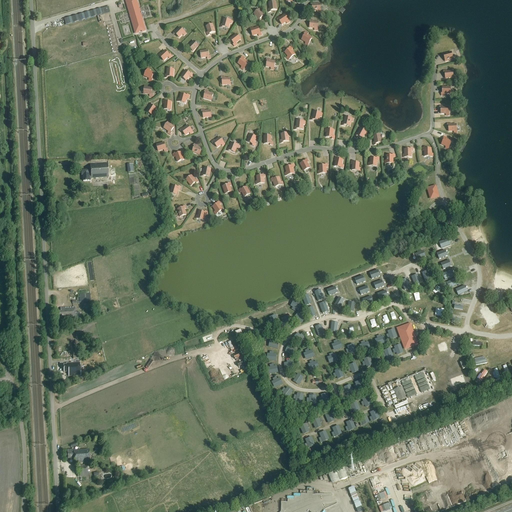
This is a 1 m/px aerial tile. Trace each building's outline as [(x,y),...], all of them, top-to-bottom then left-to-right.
[(136,34),(145,31),(136,0),(129,0),(126,1),(136,34)] [(271,11),(277,10),(276,2),(269,3),(270,9),(268,9),(269,12),(271,12),(271,11)] [(318,13),(321,13),(320,4),(314,5),(314,3),(311,3),(311,6),(312,6),(313,11),(318,11),(318,13)] [(101,9),(103,15),(110,13),(108,7),(101,9)] [(260,20),(264,16),(261,12),(262,11),(260,9),(254,14),(258,19),(257,20),(259,22),(261,21),(260,20)] [(287,24),(289,22),(285,15),(280,19),(279,17),(276,19),(278,21),(279,20),(282,25),(286,22),(287,24)] [(231,24),(232,21),(224,19),(223,25),(221,25),(220,28),(223,28),(223,27),(229,28),(230,24),(231,24)] [(317,31),(318,23),(312,22),(313,20),(310,20),(309,23),(310,23),(310,28),(315,29),(315,31),(317,31)] [(210,34),(215,32),(213,25),(206,27),(208,32),(207,33),(208,36),(210,35),(210,34)] [(184,36),(186,34),(180,28),(176,32),(175,31),(173,33),(174,35),(175,34),(179,38),(183,35),(184,36)] [(259,36),(262,35),(261,33),(260,33),(258,28),(253,29),(253,28),(250,28),(253,36),(258,35),(259,36)] [(308,46),(312,39),(307,36),(308,34),(305,33),(304,35),(305,36),(302,40),(306,43),(305,44),(308,46)] [(236,44),(241,40),(237,35),(230,40),(234,44),(233,45),(234,47),(237,45),(236,44)] [(193,52),(199,46),(194,42),(190,46),(189,45),(186,47),(188,49),(189,48),(193,52)] [(288,60),(295,55),(291,50),(293,49),(291,47),(289,49),(285,53),(288,57),(287,58),(288,60)] [(169,58),(172,56),(170,54),(169,55),(165,51),(161,54),(160,53),(158,55),(164,61),(168,57),(169,58)] [(207,59),(211,59),(210,56),(209,56),(208,51),(200,52),(201,58),(207,57),(207,59)] [(445,62),(453,60),(451,53),(443,55),(445,62)] [(243,70),(248,64),(244,60),(245,59),(242,57),(241,59),(242,60),(238,64),(242,67),(241,68),(243,70)] [(274,70),(275,62),(270,61),(270,59),(267,59),(266,61),(268,62),(266,67),(271,68),(271,70),(274,70)] [(152,79),(154,74),(150,72),(150,70),(148,69),(144,76),(150,79),(149,80),(152,82),(153,80),(152,79)] [(173,78),(174,70),(167,69),(167,75),(165,75),(165,78),(167,78),(168,77),(173,78)] [(446,79),(453,78),(453,71),(447,72),(447,70),(443,71),(444,73),(445,73),(446,79)] [(191,77),(193,75),(191,73),(190,74),(186,71),(181,77),(186,81),(190,76),(191,77)] [(223,85),(230,85),(230,79),(224,79),(224,77),(221,77),(221,80),(222,80),(223,85)] [(153,97),(153,94),(152,94),(152,89),(147,88),(147,86),(145,86),(144,94),(150,95),(150,97),(153,97)] [(450,94),(450,86),(448,86),(448,88),(443,88),(443,93),(441,93),(441,96),(444,96),(444,94),(450,94)] [(211,101),(213,95),(208,93),(208,92),(205,91),(204,93),(205,93),(204,99),(211,101)] [(188,99),(189,96),(187,95),(187,96),(181,95),(180,99),(178,99),(177,102),(185,104),(187,98),(188,99)] [(171,110),(172,103),(166,102),(166,101),(164,101),(163,104),(165,104),(164,110),(171,110)] [(154,113),(156,109),(152,106),(152,105),(150,104),(148,106),(150,107),(147,112),(154,116),(155,114),(154,113)] [(446,116),(449,116),(449,108),(443,108),(443,106),(440,106),(440,109),(441,109),(441,114),(446,114),(446,116)] [(204,118),(211,117),(210,111),(205,112),(204,110),(201,110),(202,113),(203,113),(204,118)] [(322,117),(322,114),(314,112),(313,118),(311,117),(311,120),(313,121),(313,120),(319,121),(320,116),(322,117)] [(353,122),(353,119),(345,117),(344,123),(342,123),(342,126),(344,126),(344,125),(350,126),(351,121),(353,122)] [(305,125),(305,122),(297,121),(297,127),(295,127),(295,130),(297,130),(297,129),(303,130),(303,125),(305,125)] [(171,132),(174,128),(170,125),(171,123),(169,122),(164,129),(169,132),(168,133),(170,135),(172,133),(171,132)] [(454,133),(457,133),(456,125),(450,125),(450,124),(447,124),(447,126),(449,126),(449,132),(454,131),(454,133)] [(191,134),(193,133),(188,126),(183,129),(182,128),(180,130),(181,132),(182,131),(186,136),(190,133),(191,134)] [(367,135),(368,133),(361,129),(358,134),(356,133),(355,136),(357,137),(358,136),(363,139),(365,134),(367,135)] [(334,140),(335,136),(333,136),(334,130),(325,130),(325,132),(327,132),(326,137),(332,138),(332,139),(334,140)] [(254,147),(256,144),(254,143),(257,138),(249,134),(248,137),(250,138),(247,142),(252,145),(252,146),(254,147)] [(288,136),(290,136),(290,134),(281,135),(282,140),(280,141),(281,144),(283,143),(283,142),(289,141),(288,136)] [(376,144),(381,143),(380,135),(373,137),(375,142),(373,143),(374,146),(376,145),(376,144)] [(272,146),(273,142),(271,142),(271,137),(264,137),(264,144),(270,144),(270,146),(272,146)] [(448,150),(452,142),(446,140),(447,138),(444,137),(443,139),(444,140),(442,145),(446,147),(445,149),(448,150)] [(223,146),(225,144),(220,138),(215,141),(214,140),(212,142),(213,144),(214,143),(217,148),(221,145),(223,146)] [(164,152),(168,151),(167,148),(166,149),(164,143),(157,145),(158,152),(164,150),(164,152)] [(238,149),(239,146),(232,143),(230,149),(228,148),(227,151),(229,152),(230,151),(235,153),(237,148),(238,149)] [(200,155),(202,149),(197,147),(197,146),(194,144),(193,147),(195,147),(192,152),(200,155)] [(411,152),(413,152),(413,148),(410,149),(410,150),(405,150),(405,155),(403,155),(403,158),(411,157),(411,152)] [(425,157),(433,157),(433,154),(431,154),(431,149),(425,149),(425,148),(423,148),(423,151),(425,151),(425,157)] [(178,162),(184,160),(181,153),(176,155),(175,154),(173,154),(174,157),(176,157),(178,162)] [(393,158),(395,158),(395,155),(392,155),(392,156),(386,156),(386,161),(385,161),(385,164),(393,164),(393,158)] [(343,168),(343,166),(342,165),(343,161),(337,159),(338,158),(335,158),(334,161),(336,161),(335,167),(343,168)] [(379,161),(379,158),(376,158),(376,159),(371,158),(370,163),(368,163),(368,166),(376,167),(377,161),(379,161)] [(307,163),(309,162),(307,160),(305,161),(305,162),(300,164),(304,171),(310,168),(307,163)] [(360,171),(361,169),(359,168),(359,163),(354,163),(354,162),(351,162),(351,165),(353,165),(352,171),(360,171)] [(108,178),(108,184),(118,184),(117,181),(124,180),(123,175),(117,176),(109,176),(108,164),(90,165),(91,172),(81,172),(81,176),(83,176),(83,182),(90,182),(90,180),(108,178)] [(292,168),(294,168),(293,165),(291,166),(291,167),(286,168),(287,173),(285,173),(286,176),(294,174),(292,168)] [(326,168),(328,168),(327,165),(325,165),(325,166),(319,166),(320,171),(318,171),(318,174),(326,174),(326,168)] [(209,177),(211,170),(205,168),(203,174),(202,174),(201,177),(204,177),(204,176),(209,177)] [(264,178),(265,178),(265,175),(262,175),(262,176),(257,177),(257,182),(256,182),(256,185),(264,184),(264,178)] [(196,184),(198,182),(196,180),(195,181),(192,176),(186,180),(191,186),(196,183),(196,184)] [(275,187),(283,185),(282,182),(281,183),(279,178),(274,180),(274,178),(271,179),(272,182),(274,182),(275,187)] [(230,187),(231,186),(230,183),(228,184),(228,185),(223,187),(225,194),(232,192),(230,187)] [(180,190),(181,187),(178,187),(178,188),(172,186),(171,191),(169,191),(169,193),(177,195),(178,190),(180,190)] [(431,198),(438,196),(435,187),(429,189),(431,198)] [(245,197),(250,194),(247,188),(242,190),(241,189),(239,190),(240,193),(242,192),(245,197)] [(216,215),(223,210),(219,205),(221,204),(219,202),(217,203),(218,204),(213,207),(216,212),(214,213),(216,215)] [(185,210),(186,209),(185,206),(183,207),(183,208),(178,210),(180,217),(186,215),(185,210)] [(207,215),(207,212),(205,212),(205,213),(199,212),(198,216),(196,216),(196,219),(203,221),(205,215),(207,215)] [(448,237),(433,244),(437,250),(452,245),(448,237)] [(428,265),(419,268),(422,276),(437,278),(433,265),(428,265)] [(419,268),(408,272),(415,291),(423,286),(424,283),(422,276),(419,268)] [(455,268),(440,272),(444,282),(458,276),(455,268)] [(408,272),(395,278),(401,298),(415,291),(408,272)] [(459,280),(446,286),(451,293),(462,286),(459,280)] [(440,283),(429,289),(433,296),(443,293),(440,283)] [(465,286),(463,295),(471,295),(472,285),(465,286)] [(334,287),(313,293),(318,306),(338,299),(337,296),(334,287)] [(313,293),(298,298),(303,312),(318,306),(313,293)] [(77,301),(72,301),(72,304),(90,303),(90,294),(79,295),(79,298),(77,298),(77,299),(77,301)] [(433,300),(433,307),(446,308),(448,298),(433,300)] [(338,299),(318,306),(323,318),(340,312),(339,305),(338,299)] [(418,304),(411,314),(422,319),(426,307),(418,304)] [(318,306),(303,312),(308,324),(323,318),(318,306)] [(433,307),(431,319),(444,322),(446,308),(433,307)] [(79,313),(75,313),(75,308),(60,309),(60,312),(58,312),(59,320),(67,320),(75,320),(75,318),(79,318),(79,313)] [(294,318),(300,323),(304,318),(298,313),(294,318)] [(285,325),(290,323),(288,317),(282,319),(285,325)] [(409,327),(400,330),(406,347),(416,344),(409,327)] [(388,332),(390,338),(396,336),(394,329),(388,332)] [(381,337),(376,339),(379,345),(384,343),(381,337)] [(335,351),(341,348),(338,342),(332,345),(335,351)] [(367,342),(361,345),(364,351),(370,348),(367,342)] [(357,351),(355,344),(348,346),(350,353),(357,351)] [(305,353),(307,359),(314,357),(312,351),(305,353)] [(335,355),(328,357),(330,363),(336,361),(335,355)] [(475,366),(485,361),(484,357),(473,362),(475,366)] [(316,361),(309,364),(312,370),(319,368),(316,361)] [(68,377),(80,376),(79,363),(66,364),(66,365),(63,365),(63,373),(68,373),(68,377)] [(352,372),(358,370),(355,364),(350,366),(352,372)] [(481,381),(488,372),(484,369),(478,378),(481,381)] [(338,378),(343,376),(341,370),(335,372),(338,378)] [(297,375),(294,381),(300,384),(303,379),(297,375)] [(276,387),(282,384),(280,378),(273,381),(276,387)] [(361,380),(355,383),(358,390),(364,387),(361,380)] [(350,385),(345,388),(347,394),(353,392),(350,385)] [(399,400),(407,397),(402,386),(394,389),(399,400)] [(287,388),(283,393),(289,397),(293,392),(287,388)] [(295,400),(303,402),(305,395),(297,393),(295,400)] [(354,412),(360,410),(357,403),(351,406),(354,412)] [(331,414),(326,417),(329,423),(334,420),(331,414)] [(306,425),(301,427),(303,434),(309,431),(306,425)] [(326,431),(320,434),(322,440),(329,437),(326,431)] [(74,464),(90,463),(89,450),(74,451),(74,450),(67,450),(68,459),(71,459),(71,461),(74,460),(74,464)] [(89,476),(89,465),(77,466),(78,477),(89,476)] [(344,468),(328,474),(332,484),(348,477),(344,468)] [(356,511),(360,511),(363,511),(353,486),(348,488),(356,511)] [(386,491),(374,496),(377,502),(388,497),(386,491)] [(388,503),(379,506),(380,511),(381,511),(390,510),(388,503)]
